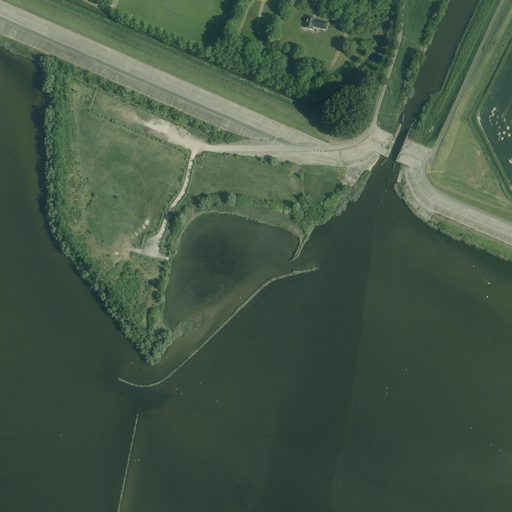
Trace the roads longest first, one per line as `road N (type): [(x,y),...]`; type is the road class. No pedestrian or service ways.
road 1 (unclassified): [(0,20),(274,138)]
road 2 (unclassified): [(295,148),(345,146),(367,134),(399,37),(402,0)]
road 3 (track): [(345,146),(234,91)]
